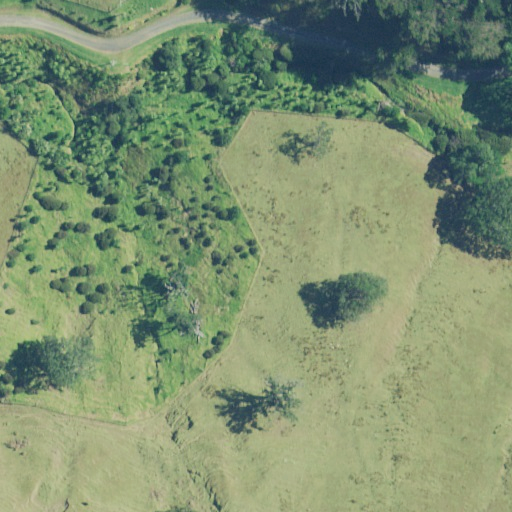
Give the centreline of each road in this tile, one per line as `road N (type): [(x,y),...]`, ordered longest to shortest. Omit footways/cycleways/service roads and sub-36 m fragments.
road 1 (track): [(0,383),(178,411),(361,384),(511,283)]
road 2 (track): [(511,43),(213,13),(130,43),(51,22),(0,20)]
